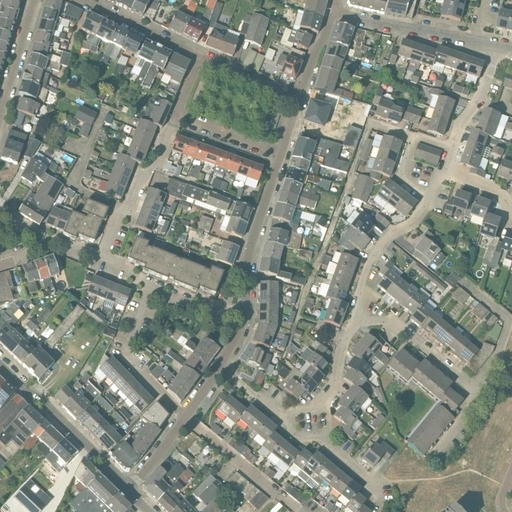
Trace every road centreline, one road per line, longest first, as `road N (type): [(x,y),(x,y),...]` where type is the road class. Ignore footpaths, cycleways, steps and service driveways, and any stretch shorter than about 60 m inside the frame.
road 1 (residential): [(430,459),(471,407),(473,390),(392,320)]
road 2 (tertiary): [(126,490),(0,365)]
road 3 (residential): [(243,315),(248,253),(281,155)]
road 4 (residential): [(100,257),(140,178),(158,162),(176,115)]
road 5 (residential): [(184,417),(126,354),(150,286)]
road 6 (residential): [(297,510),(184,417)]
road 7 (residential): [(473,41),(332,12)]
road 8 (residential): [(200,56),(81,0)]
road 9 (residential): [(0,116),(33,0)]
